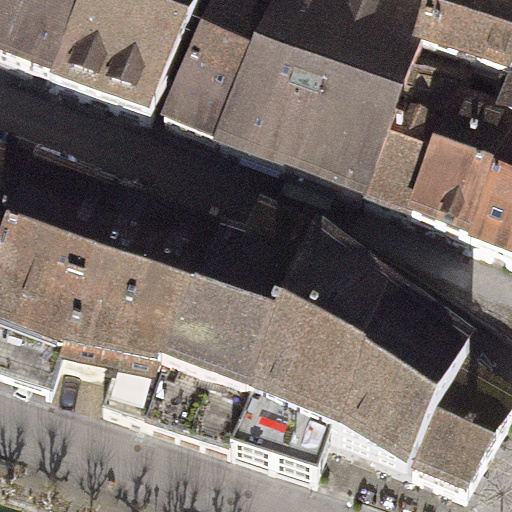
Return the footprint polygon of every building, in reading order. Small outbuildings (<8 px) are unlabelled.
[(85,11),(55,0),(0,0),(0,67),(54,89),(85,11)] [(89,0),(55,0),(85,11),(89,0)] [(89,0),(85,11),(185,50),(207,0),(89,0)] [(263,52),(285,0),(225,0),(211,31),(263,52)] [(285,0),(263,52),(221,155),(287,181),(288,179),(368,210),(416,71),(425,49),(420,47),(434,10),(402,0),(285,0)] [(511,13),(476,0),(437,0),(434,10),(420,47),(425,49),(511,79),(511,13)] [(185,50),(85,11),(54,89),(52,93),(60,96),(61,92),(82,100),(80,103),(91,106),(92,103),(113,111),(111,114),(121,117),(122,114),(142,121),(141,125),(152,130),(158,118),(155,116),(185,50)] [(263,52),(211,31),(166,131),(221,155),(263,52)] [(416,71),(368,210),(413,228),(463,106),(471,91),(416,71)] [(511,83),(504,83),(502,89),(498,106),(511,111),(511,112),(510,122),(508,126),(511,128),(511,83)] [(510,122),(463,106),(413,228),(473,252),(498,187),(511,150),(511,128),(508,126),(510,122)] [(511,150),(498,187),(511,192),(511,150)] [(0,269),(36,179),(4,167),(0,176),(0,269)] [(117,212),(36,179),(0,269),(0,385),(53,403),(63,374),(66,364),(117,212)] [(511,192),(498,187),(473,252),(471,257),(493,265),(495,259),(511,264),(509,268),(511,269),(511,192)] [(223,253),(117,212),(66,364),(63,374),(114,387),(105,419),(148,434),(162,383),(191,311),(223,253)] [(247,261),(223,253),(191,311),(162,383),(148,434),(236,463),(257,412),(253,410),(275,344),(313,260),(320,249),(262,224),(247,261)] [(392,302),(320,249),(313,260),(275,344),(253,410),(257,412),(236,463),(319,491),(332,453),(415,484),(462,389),(472,369),(389,306),(392,302)] [(511,428),(511,421),(462,389),(415,484),(468,506),(511,428)]
